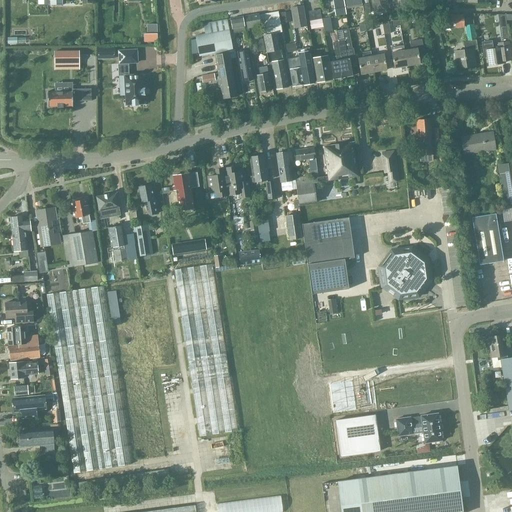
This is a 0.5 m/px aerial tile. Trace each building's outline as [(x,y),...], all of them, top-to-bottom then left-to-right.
[(336,0),(335,0),(332,1),(333,9),(336,8),(338,16),(345,15),(342,0),(336,0)] [(387,13),(385,0),(368,0),(371,16),(387,13)] [(294,24),(305,22),(302,6),(292,8),(294,24)] [(278,12),(274,12),(259,15),(268,63),(272,63),(277,90),(288,88),(277,32),(281,32),(278,12)] [(291,22),(289,12),(280,13),(282,23),(291,22)] [(260,26),(259,14),(245,16),(246,28),(260,26)] [(504,14),(497,14),(501,43),(508,42),(504,14)] [(442,27),(463,26),(462,15),(442,17),(442,27)] [(230,19),(232,29),(244,27),(242,17),(230,19)] [(329,17),(321,19),(323,33),(331,31),(329,17)] [(321,19),(309,21),(310,29),(322,27),(321,19)] [(232,51),(229,30),(227,20),(204,24),(206,35),(195,37),(199,57),(228,51),(232,51)] [(390,33),(388,21),(382,22),(384,34),(390,33)] [(335,53),(329,54),(329,56),(333,79),(352,76),(350,63),(356,62),(353,48),(352,48),(348,29),(342,30),(335,31),(337,42),(333,42),(335,53)] [(148,34),(144,34),(144,42),(158,41),(158,33),(148,34)] [(262,38),(254,40),(256,52),(264,50),(262,38)] [(411,49),(404,51),(407,66),(419,64),(418,56),(424,55),(421,39),(409,41),(411,49)] [(454,53),(454,55),(450,55),(451,67),(456,66),(456,68),(474,65),(472,50),(477,50),(475,41),(463,43),(464,51),(454,53)] [(492,41),(482,42),(484,57),(486,57),(488,66),(505,64),(504,61),(511,60),(510,57),(508,42),(501,43),(497,43),(498,49),(493,49),(492,41)] [(288,52),(296,51),(295,43),(287,45),(288,52)] [(297,49),(300,68),(303,85),(314,83),(308,48),(297,49)] [(118,64),(126,63),(125,50),(118,51),(118,64)] [(235,50),(232,51),(228,51),(229,53),(215,56),(223,99),(237,97),(230,59),(236,58),(235,50)] [(243,82),(254,80),(249,50),(237,52),(243,82)] [(79,51),(54,51),(54,63),(79,63),(79,51)] [(407,66),(404,51),(391,53),(394,69),(407,66)] [(373,73),(370,57),(371,56),(370,52),(362,53),(363,58),(357,59),(360,75),(373,73)] [(383,54),(371,56),(370,57),(373,73),(386,70),(383,54)] [(330,80),(326,57),(314,59),(319,82),(330,80)] [(303,85),(300,68),(297,69),(296,62),(288,63),(293,87),(303,85)] [(259,93),(271,91),(267,68),(258,69),(260,75),(256,76),(259,93)] [(124,75),(125,105),(131,105),(131,106),(138,106),(138,105),(144,104),(143,95),(144,95),(144,89),(143,89),(142,74),(124,75)] [(83,89),(83,101),(91,101),(91,89),(83,89)] [(72,91),(47,92),(47,107),(57,107),(63,107),(63,106),(72,106),(72,91)] [(419,156),(433,155),(430,119),(416,120),(419,156)] [(464,155),(495,150),(492,132),(461,138),(464,155)] [(323,147),(328,181),(359,177),(354,143),(323,147)] [(318,177),(315,158),(316,158),(314,148),(294,151),(295,161),(308,159),(309,172),(311,172),(312,178),(318,177)] [(280,183),(288,182),(292,181),(288,152),(276,154),(280,183)] [(249,158),(252,175),(249,176),(250,182),(253,182),(253,183),(268,181),(264,156),(249,158)] [(373,185),(372,185),(372,188),(373,187),(374,193),(403,189),(399,162),(385,164),(386,177),(372,179),(373,185)] [(504,205),(511,203),(511,163),(498,165),(504,205)] [(233,168),(224,169),(228,196),(238,195),(238,199),(251,197),(249,180),(244,181),(243,172),(234,174),(233,168)] [(228,196),(224,169),(216,170),(217,176),(208,178),(210,194),(217,193),(218,198),(228,196)] [(179,212),(194,210),(190,189),(192,189),(189,174),(173,177),(175,187),(173,187),(174,191),(176,191),(179,212)] [(276,198),(274,181),(265,182),(267,199),(276,198)] [(139,187),(142,202),(145,201),(146,206),(145,206),(146,211),(147,211),(148,215),(158,214),(155,199),(153,199),(151,185),(139,187)] [(104,211),(119,208),(116,194),(97,198),(99,212),(97,212),(99,222),(106,220),(104,211)] [(83,225),(91,223),(86,200),(73,202),(76,219),(81,218),(83,225)] [(42,247),(60,244),(58,234),(52,235),(50,221),(56,220),(54,209),(36,211),(42,247)] [(302,238),(298,214),(285,216),(288,240),(302,238)] [(479,265),(503,261),(495,214),(472,218),(479,265)] [(10,217),(12,234),(26,232),(24,215),(10,217)] [(348,217),(301,224),(307,265),(311,294),(348,289),(344,259),(354,258),(348,218),(348,217)] [(269,231),(267,219),(257,221),(258,233),(269,231)] [(125,245),(133,244),(130,224),(121,225),(121,226),(108,228),(110,244),(106,245),(109,263),(128,260),(125,245)] [(137,252),(152,250),(148,225),(133,227),(137,252)] [(92,231),(69,235),(61,237),(67,268),(74,267),(97,263),(92,231)] [(26,238),(26,232),(12,234),(14,251),(19,251),(19,258),(28,257),(27,247),(29,246),(30,249),(34,249),(33,246),(34,246),(33,237),(26,238)] [(411,248),(391,251),(379,267),(382,287),(398,299),(419,296),(420,296),(420,291),(426,283),(431,282),(431,281),(430,281),(427,260),(411,248)] [(40,274),(48,272),(45,253),(37,254),(40,274)] [(223,267),(221,254),(213,256),(215,268),(223,267)] [(25,281),(37,280),(37,271),(24,272),(25,281)] [(5,293),(29,291),(29,284),(5,286),(5,293)] [(33,322),(32,311),(27,312),(26,301),(4,302),(5,319),(16,318),(16,319),(21,323),(33,322)] [(19,344),(19,345),(38,344),(37,336),(26,337),(25,327),(7,328),(8,345),(19,344)] [(503,336),(489,338),(494,368),(502,367),(501,360),(507,359),(503,336)] [(38,343),(38,344),(19,345),(9,346),(10,360),(40,358),(38,343)] [(511,409),(511,358),(507,359),(501,360),(502,367),(509,410),(511,409)] [(43,360),(44,376),(52,375),(51,359),(43,360)] [(25,378),(24,375),(38,374),(37,362),(25,363),(25,362),(23,363),(23,362),(9,363),(11,379),(25,378)] [(333,413),(356,410),(352,380),(329,383),(333,413)] [(14,387),(14,395),(28,394),(27,386),(14,387)] [(45,396),(13,399),(14,412),(21,412),(22,419),(37,417),(36,410),(42,410),(46,410),(45,396)] [(61,422),(59,410),(51,411),(53,423),(61,422)] [(441,441),(437,413),(420,416),(410,418),(410,417),(395,419),(398,436),(412,434),(411,425),(422,424),(424,443),(441,441)] [(379,451),(374,415),(335,421),(340,457),(379,451)] [(54,453),(53,430),(19,432),(20,446),(39,445),(40,454),(54,453)] [(462,511),(457,465),(337,480),(341,511),(462,511)] [(78,483),(80,491),(169,478),(168,469),(78,483)] [(34,499),(43,498),(41,485),(32,487),(34,499)]
